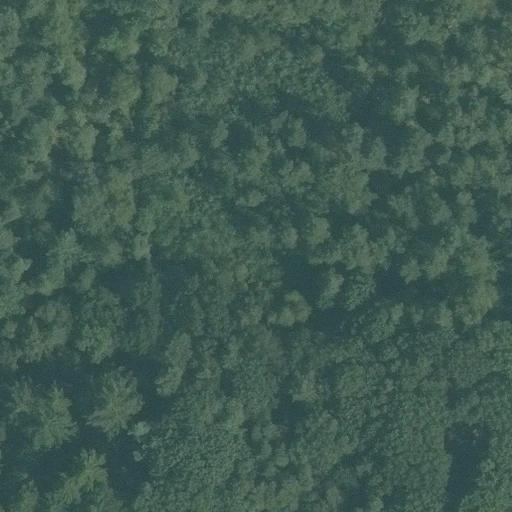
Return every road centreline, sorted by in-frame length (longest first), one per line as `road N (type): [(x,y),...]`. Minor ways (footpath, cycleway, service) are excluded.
road 1 (track): [(0,350),(139,328),(511,332)]
road 2 (track): [(129,329),(146,0)]
